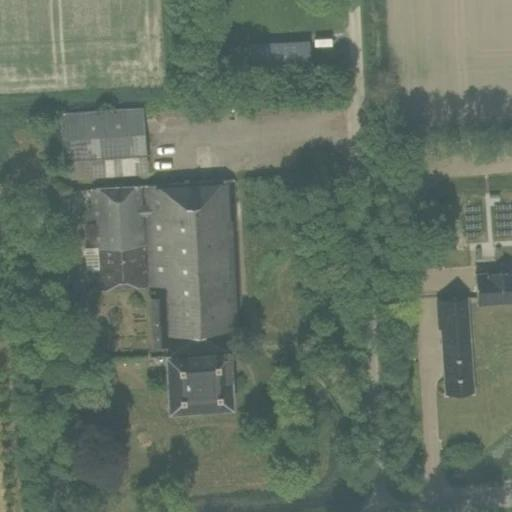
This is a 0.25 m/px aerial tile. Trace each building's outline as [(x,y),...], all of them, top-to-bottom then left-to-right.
[(310,63),(309,39),(248,43),(249,67),(310,63)] [(145,155),(143,133),(141,107),(59,113),(64,177),(145,171),(145,155)] [(238,342),(230,178),(88,188),(94,290),(147,286),(150,348),(163,348),(165,412),(229,408),(226,343),(238,342)] [(75,280),(74,267),(65,268),(66,281),(75,280)] [(511,299),(511,271),(475,274),(477,302),(511,299)] [(469,392),(463,297),(437,299),(443,394),(469,392)]
